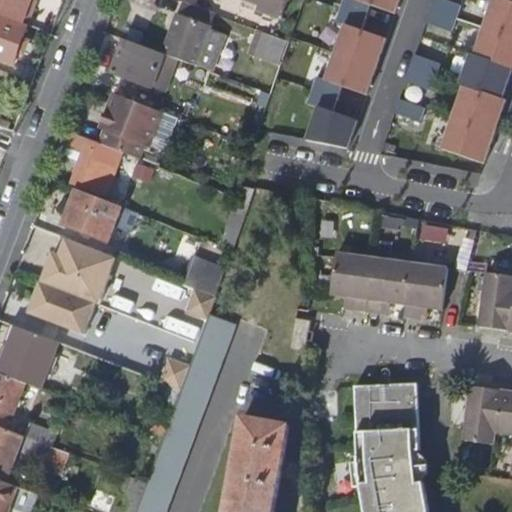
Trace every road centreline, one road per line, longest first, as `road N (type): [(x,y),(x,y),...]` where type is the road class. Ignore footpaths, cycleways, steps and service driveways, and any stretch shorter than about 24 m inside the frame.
road 1 (residential): [(93,0),(0,249)]
road 2 (residential): [(421,0),(359,180)]
road 3 (residential): [(330,336),(511,361)]
road 4 (residential): [(359,180),(466,202),(511,198)]
